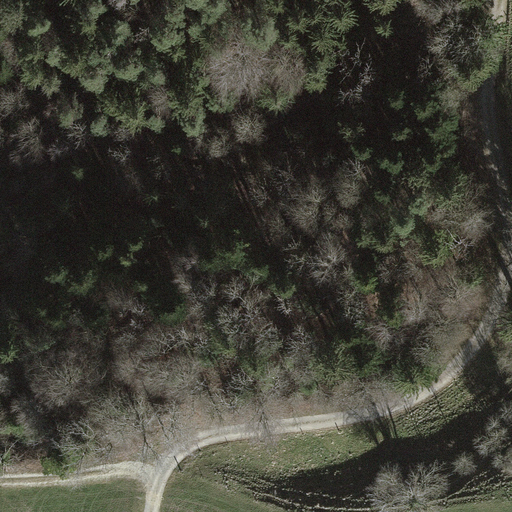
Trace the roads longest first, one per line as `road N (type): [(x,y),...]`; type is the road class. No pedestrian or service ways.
road 1 (track): [(156,470),(191,448),(254,430),(370,415),(441,382),(483,334),(503,283),(511,223),(490,115),(501,0)]
road 2 (track): [(156,470),(0,482)]
